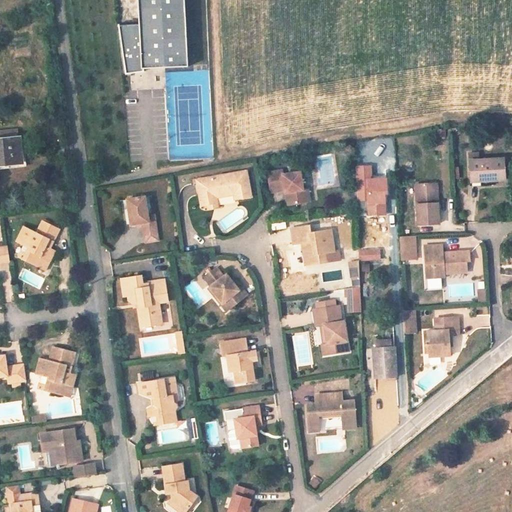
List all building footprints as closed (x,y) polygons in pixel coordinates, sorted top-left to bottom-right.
[(190,67),(187,0),(140,0),(142,23),(124,23),(126,70),(190,67)] [(0,138),(17,136),(16,128),(0,129),(0,138)] [(0,164),(22,162),(19,136),(17,136),(0,138),(0,164)] [(504,180),(504,157),(467,160),(468,178),(480,178),(480,181),(504,180)] [(387,194),(387,178),(371,179),(371,165),(356,166),(358,201),(368,201),(369,216),(386,215),(385,194),(387,194)] [(301,186),(297,167),(293,167),(294,170),(282,172),(280,167),(266,170),(268,190),(283,188),(283,191),(288,190),(289,194),(287,196),(287,199),(288,200),(288,202),(306,199),(304,186),(301,186)] [(212,193),(236,189),(238,198),(250,196),(245,170),(208,177),(208,180),(195,182),(200,205),(207,204),(213,203),(212,193)] [(439,220),(438,200),(435,199),(434,179),(416,180),(418,220),(439,220)] [(220,211),(217,197),(233,194),(234,199),(238,198),(236,189),(212,193),(213,203),(207,204),(209,213),(220,211)] [(149,215),(146,196),(127,199),(131,225),(144,223),(147,242),(160,240),(156,214),(149,215)] [(46,245),(50,238),(54,241),(61,227),(44,218),(37,233),(24,227),(17,241),(25,245),(30,247),(26,255),(25,257),(42,266),(47,256),(50,257),(54,248),(46,245)] [(334,248),(330,226),(309,229),(308,222),(289,225),(291,241),(300,240),(300,243),(297,243),(300,263),(331,258),(330,248),(334,248)] [(413,234),(398,234),(399,257),(414,256),(413,234)] [(468,248),(448,248),(448,253),(442,253),(442,249),(442,241),(423,242),(424,274),(443,273),(443,269),(465,269),(465,260),(463,259),(463,257),(468,257),(468,248)] [(26,255),(30,247),(25,245),(21,252),(26,255)] [(0,262),(10,261),(8,246),(0,246),(0,262)] [(49,269),(58,250),(54,248),(50,257),(47,256),(42,266),(49,269)] [(380,248),(360,249),(360,261),(381,260),(380,248)] [(238,292),(233,285),(227,275),(223,278),(217,269),(204,278),(211,288),(208,290),(214,298),(217,296),(223,304),(228,300),(233,306),(247,296),(242,289),(238,292)] [(169,302),(165,280),(148,282),(147,284),(145,284),(145,285),(144,284),(143,284),(142,283),(141,275),(121,278),(123,296),(126,296),(126,299),(127,301),(129,303),(131,304),(134,304),(138,304),(138,305),(139,309),(137,309),(140,329),(158,326),(156,315),(162,314),(160,303),(169,302)] [(242,289),(238,283),(233,285),(238,292),(242,289)] [(348,308),(359,308),(358,283),(344,286),(344,293),(347,293),(348,308)] [(233,306),(228,300),(223,304),(217,296),(214,298),(225,312),(233,306)] [(335,304),(334,298),(315,301),(316,307),(335,304)] [(347,339),(344,318),(341,319),(339,303),(335,304),(316,307),(315,307),(317,323),(322,322),(325,341),(321,341),(323,353),(341,350),(340,340),(347,339)] [(418,310),(407,310),(409,333),(419,332),(418,310)] [(457,328),(457,311),(432,312),(432,325),(422,326),(423,340),(427,339),(427,350),(436,350),(446,350),(446,340),(443,341),(443,329),(448,329),(457,328)] [(178,354),(186,353),(185,330),(177,331),(178,354)] [(375,347),(389,346),(389,338),(374,339),(375,347)] [(253,361),(257,360),(258,360),(259,359),(258,351),(249,352),(247,339),(222,343),(224,357),(229,356),(231,368),(237,372),(238,379),(248,378),(248,383),(256,382),(254,370),(253,361)] [(349,349),(347,339),(340,340),(341,350),(349,349)] [(436,355),(436,350),(427,350),(427,339),(423,340),(423,355),(436,355)] [(395,376),(393,346),(389,346),(375,347),(371,347),(373,377),(395,376)] [(41,377),(47,378),(54,379),(52,393),(71,396),(72,383),(75,383),(76,373),(69,371),(70,365),(75,365),(77,351),(54,347),(52,362),(43,361),(41,377)] [(27,381),(25,365),(8,367),(6,356),(0,356),(0,377),(8,377),(9,383),(27,381)] [(78,397),(81,373),(76,373),(75,383),(72,383),(71,396),(78,397)] [(182,386),(178,383),(176,376),(140,382),(142,392),(156,397),(157,403),(154,406),(155,414),(159,413),(161,422),(178,419),(177,414),(179,411),(185,404),(182,386)] [(52,393),(54,379),(47,378),(45,392),(52,393)] [(355,427),(352,400),(342,401),(341,393),(314,395),(314,403),(305,404),(308,431),(318,431),(317,415),(341,413),(342,428),(355,427)] [(256,447),(253,428),(256,427),(261,427),(258,408),(241,411),(242,420),(234,422),(235,432),(230,433),(227,437),(229,448),(234,452),(256,447)] [(190,419),(191,439),(199,439),(198,419),(190,419)] [(87,463),(85,448),(81,448),(80,442),(78,429),(45,434),(48,452),(54,452),(59,451),(61,466),(87,463)] [(187,511),(191,511),(202,498),(190,489),(188,479),(185,479),(181,462),(163,466),(166,487),(174,485),(174,491),(176,500),(174,503),(187,511)] [(99,476),(98,466),(78,469),(79,479),(99,476)] [(39,508),(37,494),(18,497),(17,487),(6,488),(8,504),(11,505),(11,511),(32,511),(32,509),(39,508)] [(251,501),(254,493),(238,488),(228,511),(250,511),(252,507),(249,506),(251,501)] [(96,511),(98,504),(77,499),(76,499),(72,511),(96,511)] [(187,511),(174,503),(172,505),(181,511),(187,511)]
